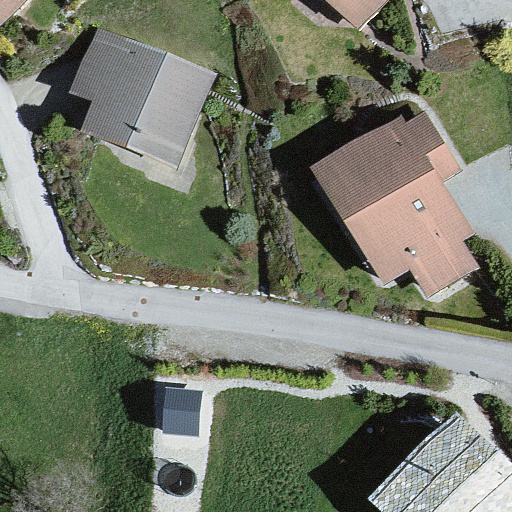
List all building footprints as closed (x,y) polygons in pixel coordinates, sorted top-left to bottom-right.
[(0,0),(0,45),(38,0),(0,0)] [(329,0),(356,22),(373,0),(329,0)] [(212,78),(94,33),(71,92),(94,101),(81,133),(177,170),(212,78)] [(415,109),(314,174),(385,283),(412,265),(431,293),(465,270),(446,240),(460,231),(430,185),(454,169),(415,109)] [(202,390),(166,388),(162,433),(199,436),(202,390)] [(511,511),(511,466),(456,411),(368,498),(381,511),(511,511)]
